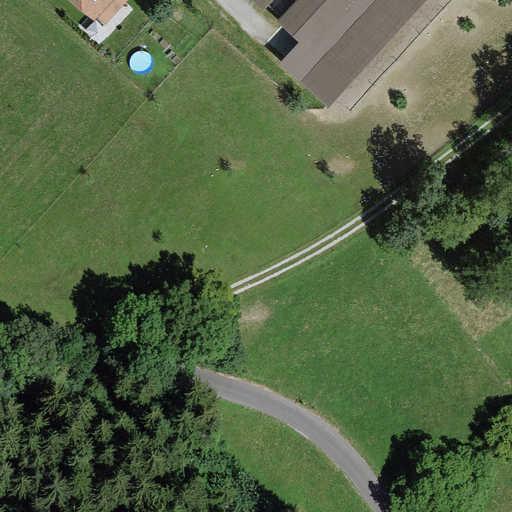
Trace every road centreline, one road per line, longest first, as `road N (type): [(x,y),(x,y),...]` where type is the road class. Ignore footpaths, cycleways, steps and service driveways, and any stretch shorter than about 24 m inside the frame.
road 1 (track): [(78,358),(347,231),(511,108)]
road 2 (tertiary): [(388,511),(347,457),(292,411),(218,384),(0,341)]
